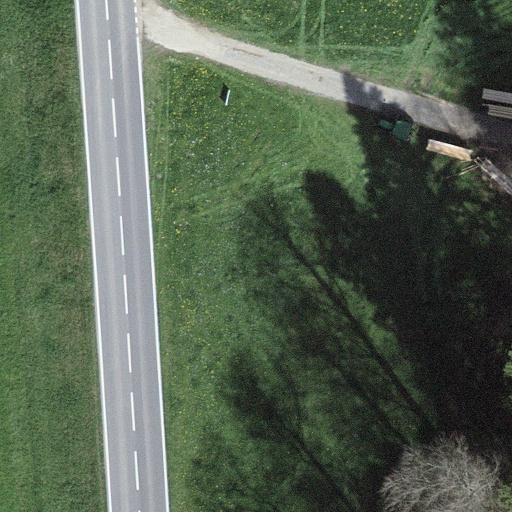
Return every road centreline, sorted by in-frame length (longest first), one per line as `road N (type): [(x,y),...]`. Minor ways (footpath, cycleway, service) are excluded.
road 1 (tertiary): [(106,0),(139,511)]
road 2 (track): [(106,10),(511,142)]
